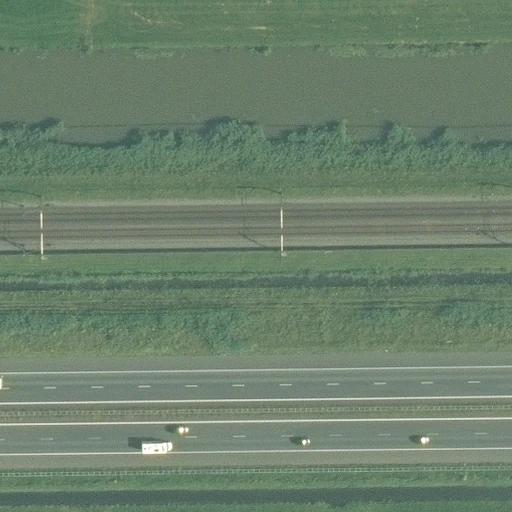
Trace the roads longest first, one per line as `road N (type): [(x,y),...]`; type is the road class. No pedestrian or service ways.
road 1 (motorway): [(511,382),(0,389)]
road 2 (motorway): [(0,440),(511,434)]
